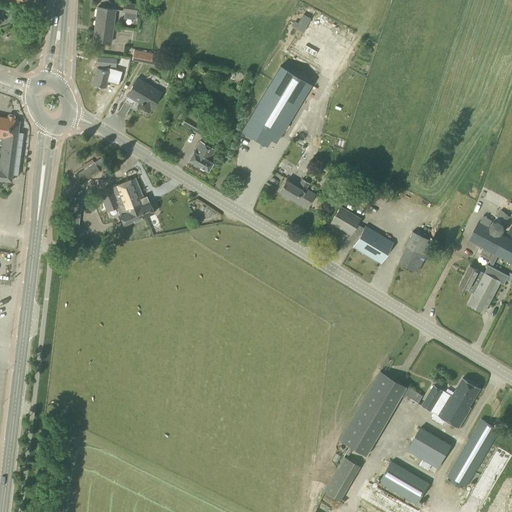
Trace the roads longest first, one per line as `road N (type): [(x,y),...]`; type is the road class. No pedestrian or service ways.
road 1 (tertiary): [(511,379),(69,116)]
road 2 (primary): [(2,511),(50,125)]
